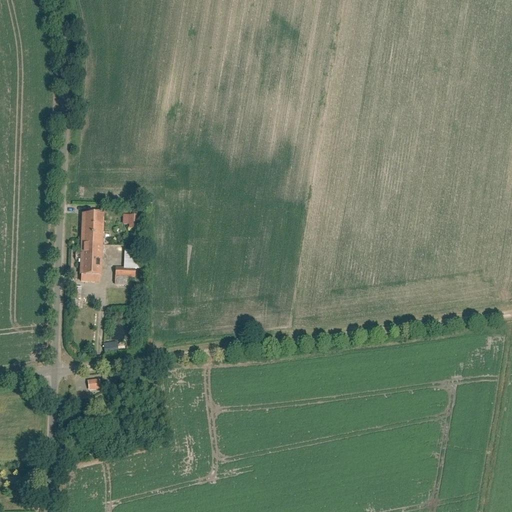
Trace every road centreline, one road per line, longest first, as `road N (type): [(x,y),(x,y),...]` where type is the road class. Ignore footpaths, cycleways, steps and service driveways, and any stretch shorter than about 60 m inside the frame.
road 1 (unclassified): [(511,308),(53,371)]
road 2 (unclassified): [(53,371),(64,49),(53,0)]
road 3 (unclassified): [(47,511),(53,371)]
